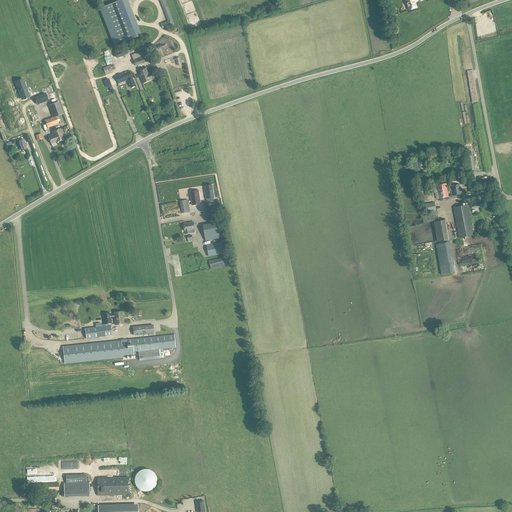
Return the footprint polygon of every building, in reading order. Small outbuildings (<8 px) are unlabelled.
[(142,36),(127,0),(123,0),(101,9),(115,46),(142,36)] [(160,0),(168,21),(161,24),(163,28),(174,24),(165,0),(160,0)] [(405,0),(409,10),(417,8),(415,1),(417,0),(418,0),(419,1),(422,0),(405,0)] [(138,52),(132,55),(136,66),(143,64),(142,62),(153,58),(154,58),(163,55),(158,42),(149,45),(149,47),(142,49),(142,48),(139,49),(141,53),(139,53),(138,52)] [(118,50),(115,51),(117,56),(118,58),(121,57),(126,55),(123,48),(118,50)] [(110,55),(105,57),(104,58),(107,66),(113,63),(110,55)] [(114,71),(113,70),(115,69),(114,66),(112,67),(111,65),(103,68),(106,74),(114,71)] [(145,68),(146,69),(138,72),(143,83),(156,79),(152,70),(148,72),(147,67),(145,68)] [(130,71),(125,73),(128,80),(128,81),(131,89),(136,86),(134,80),(135,80),(134,78),(133,78),(130,71)] [(125,73),(116,76),(119,84),(128,80),(125,73)] [(33,82),(26,85),(31,99),(38,97),(33,82)] [(25,132),(38,127),(33,112),(31,107),(30,107),(25,94),(16,97),(19,105),(22,104),(23,106),(20,107),(20,109),(14,111),(16,118),(19,117),(20,120),(26,117),(28,121),(30,120),(31,123),(23,126),(25,132)] [(46,94),(39,97),(41,103),(48,100),(46,94)] [(53,117),(56,116),(63,114),(59,102),(49,106),(53,117)] [(53,117),(45,120),(47,128),(59,124),(56,116),(53,117)] [(20,129),(21,128),(21,126),(7,130),(9,135),(18,132),(18,133),(21,132),(20,129)] [(65,139),(61,129),(52,132),(53,135),(54,138),(59,136),(61,141),(65,139)] [(53,135),(49,137),(51,144),(56,142),(56,143),(61,141),(59,136),(54,138),(53,135)] [(18,141),(21,151),(26,149),(24,139),(18,141)] [(443,163),(450,165),(452,158),(446,156),(443,163)] [(437,186),(439,199),(449,197),(446,184),(437,186)] [(214,202),(214,198),(212,185),(205,186),(206,191),(205,191),(206,199),(207,199),(207,203),(214,202)] [(424,185),(419,186),(418,186),(421,202),(427,201),(424,185)] [(462,194),(460,185),(451,186),(453,196),(462,194)] [(201,204),(199,191),(190,192),(192,205),(201,204)] [(479,202),(479,199),(470,201),(472,209),(481,207),(480,202),(479,202)] [(436,211),(436,210),(434,202),(422,205),(424,213),(432,211),(436,211)] [(468,205),(453,208),(459,238),(474,235),(468,205)] [(436,211),(432,211),(433,214),(422,216),(424,223),(440,220),(438,210),(436,210),(436,211)] [(196,233),(195,230),(194,222),(184,224),(185,232),(186,234),(196,233)] [(200,235),(203,234),(203,240),(217,238),(216,227),(200,229),(200,235)] [(223,242),(207,245),(209,256),(225,253),(223,242)] [(449,242),(436,245),(442,275),(455,273),(449,242)] [(228,265),(226,257),(209,261),(211,269),(228,265)] [(114,313),(114,315),(111,315),(111,319),(114,318),(115,325),(124,324),(122,312),(114,313)] [(110,313),(103,314),(104,324),(105,324),(108,324),(112,323),(111,319),(111,315),(110,313)] [(101,327),(98,327),(100,338),(112,336),(111,325),(108,326),(105,326),(101,327)] [(153,325),(133,327),(133,336),(154,334),(153,325)] [(96,327),(85,329),(86,339),(100,338),(98,327),(96,327)] [(176,348),(174,335),(133,339),(134,352),(176,348)] [(133,339),(121,340),(122,345),(123,354),(123,356),(134,355),(134,353),(134,352),(133,339)] [(123,354),(122,345),(121,340),(63,346),(65,364),(123,358),(123,354)] [(154,472),(153,472),(152,471),(151,471),(150,470),(149,470),(148,469),(147,469),(146,469),(145,469),(144,469),(143,470),(142,470),(141,470),(140,471),(139,471),(139,472),(138,472),(137,473),(137,474),(136,475),(135,476),(135,477),(135,478),(135,479),(135,480),(135,481),(135,482),(135,483),(135,484),(135,485),(136,485),(136,486),(137,487),(137,488),(138,488),(139,489),(139,490),(140,490),(141,491),(142,491),(143,491),(144,491),(145,492),(146,492),(147,492),(148,491),(149,491),(150,491),(151,490),(152,490),(153,489),(154,488),(155,487),(155,486),(156,486),(156,485),(156,484),(157,483),(157,482),(157,481),(157,480),(157,479),(157,478),(157,477),(156,476),(155,475),(155,474),(154,473),(154,472)] [(97,478),(97,496),(129,495),(128,477),(97,478)] [(59,491),(59,483),(26,484),(27,492),(59,491)] [(64,497),(90,496),(90,483),(86,483),(66,483),(64,483),(64,497)] [(197,502),(198,511),(205,511),(203,501),(197,502)]
